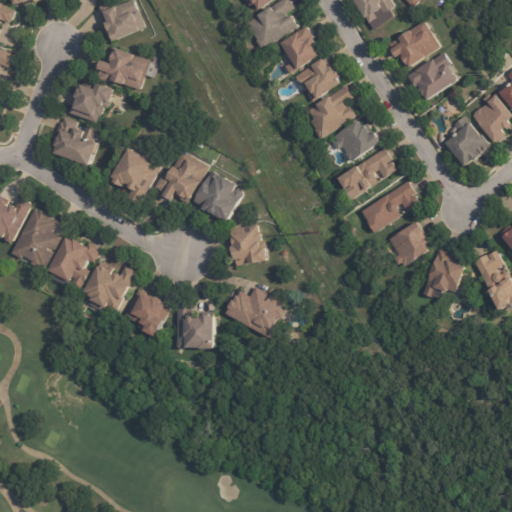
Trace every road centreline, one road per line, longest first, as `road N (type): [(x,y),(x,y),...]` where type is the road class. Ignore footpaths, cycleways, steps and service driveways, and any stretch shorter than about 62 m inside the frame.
road 1 (residential): [(320,0),(462,212),(511,166)]
road 2 (residential): [(196,267),(112,233),(0,164)]
road 3 (residential): [(14,171),(54,51)]
